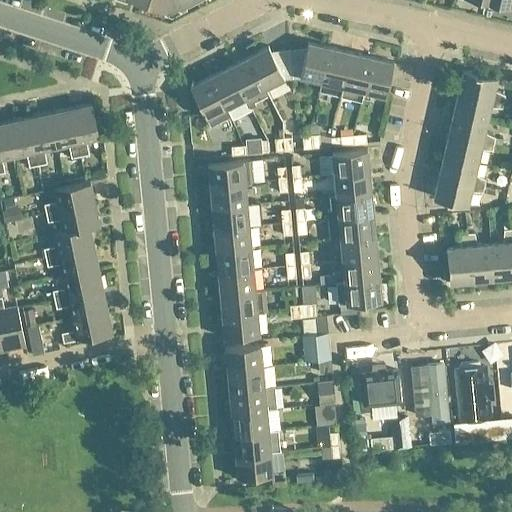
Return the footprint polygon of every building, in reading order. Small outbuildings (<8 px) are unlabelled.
[(171,13),(186,6),(184,3),(189,0),(140,0),(164,8),(163,11),(171,13)] [(511,9),(511,0),(488,0),(488,4),(511,9)] [(321,82),(329,47),(307,42),(305,51),(289,53),(292,77),(299,77),(321,82)] [(292,77),(289,53),(272,54),(268,46),(248,57),(264,88),(284,78),(292,77)] [(342,86),(350,52),(329,47),(321,82),(319,91),(340,96),(342,86)] [(363,91),(371,57),(350,52),(342,86),(340,96),(361,101),(363,91)] [(264,88),(248,57),(229,66),(245,98),(250,108),(256,106),(254,102),(268,95),(264,88)] [(385,96),(393,62),(371,57),(363,91),(385,96)] [(225,108),(230,116),(232,120),(251,110),(250,108),(245,98),(229,66),(209,76),(225,108)] [(493,91),(496,77),(462,70),(457,91),(503,102),(505,95),(493,91)] [(210,126),(230,116),(225,108),(209,76),(190,86),(210,126)] [(502,108),(503,102),(457,91),(453,112),(487,120),(489,108),(502,108)] [(99,140),(91,103),(70,108),(80,156),(89,154),(86,143),(99,140)] [(80,156),(70,108),(48,112),(56,149),(68,147),(71,158),(80,156)] [(56,149),(48,112),(27,117),(38,165),(47,163),(44,152),(56,149)] [(484,133),(487,120),(453,112),(448,133),(494,144),(495,138),(484,133)] [(38,165),(27,117),(6,121),(14,158),(26,156),(29,167),(38,165)] [(200,119),(188,119),(188,141),(200,141),(200,119)] [(281,121),(282,130),(284,152),(293,151),(290,120),(281,121)] [(14,158),(6,121),(0,122),(0,173),(4,172),(2,161),(14,158)] [(284,152),(282,130),(278,130),(278,139),(274,139),(275,153),(284,152)] [(492,151),(494,144),(448,133),(443,155),(477,162),(480,150),(492,151)] [(366,134),(353,136),(354,145),(366,144),(366,134)] [(311,149),(321,148),(319,135),(310,136),(311,149)] [(311,149),(310,136),(302,137),(303,150),(311,149)] [(354,145),(353,136),(340,137),(341,146),(354,145)] [(260,138),(245,140),(246,154),(262,153),(260,138)] [(245,155),(244,146),(230,147),(231,156),(245,155)] [(369,171),(366,149),(331,152),(333,174),(369,171)] [(474,175),(477,162),(443,155),(438,176),(484,186),(485,179),(474,175)] [(252,182),(250,160),(207,164),(209,186),(244,183),(252,182)] [(291,166),(292,179),(301,178),(300,165),(291,166)] [(276,167),(277,180),(287,179),(285,167),(276,167)] [(371,193),(369,171),(333,174),(335,196),(371,193)] [(482,193),(484,186),(438,176),(433,197),(467,205),(470,192),(482,193)] [(303,191),(301,178),(292,179),(293,192),(303,191)] [(288,192),(287,179),(277,180),(279,193),(288,192)] [(94,203),(90,181),(53,189),(56,202),(44,204),(46,213),(94,203)] [(246,205),(244,183),(209,186),(211,208),(246,205)] [(371,193),(335,196),(329,196),(330,210),(327,210),(328,218),(338,217),(373,214),(371,193)] [(13,198),(3,200),(5,210),(15,208),(13,198)] [(295,209),(296,222),(306,221),(303,199),(294,200),(295,209)] [(99,224),(94,203),(46,213),(48,222),(59,220),(62,231),(52,233),(52,234),(99,224)] [(248,226),(246,205),(211,208),(213,229),(248,226)] [(20,208),(2,211),(4,223),(22,219),(20,208)] [(281,211),(282,223),(291,223),(290,210),(281,211)] [(338,217),(328,218),(330,240),(340,239),(375,236),(373,214),(338,217)] [(307,234),(306,221),(296,222),(297,235),(307,234)] [(292,236),(291,223),(282,223),(282,236),(292,236)] [(94,247),(89,227),(99,225),(99,224),(52,234),(55,246),(43,249),(45,258),(94,247)] [(251,248),(248,226),(213,229),(215,251),(251,248)] [(511,276),(511,248),(510,229),(503,230),(503,242),(490,244),(493,278),(511,276)] [(493,278),(490,244),(477,245),(474,233),(467,234),(472,280),(493,278)] [(472,280),(467,234),(460,234),(460,247),(446,248),(449,282),(472,280)] [(377,257),(375,236),(340,239),(342,260),(377,257)] [(98,268),(94,247),(45,258),(47,267),(59,264),(61,276),(98,268)] [(253,269),(251,248),(215,251),(218,272),(253,269)] [(299,252),(300,265),(310,264),(308,251),(299,252)] [(295,265),(294,252),(284,253),(285,266),(295,265)] [(379,279),(377,257),(342,260),(344,282),(379,279)] [(311,277),(310,264),(300,265),(301,278),(311,277)] [(296,278),(295,265),(285,266),(287,279),(296,278)] [(103,290),(98,268),(61,276),(64,288),(52,291),(54,300),(103,290)] [(255,291),(253,269),(218,272),(220,294),(255,291)] [(5,271),(0,272),(0,297),(1,297),(3,297),(1,289),(9,287),(5,271)] [(381,301),(379,279),(344,282),(336,282),(338,304),(346,304),(381,301)] [(107,311),(103,290),(54,300),(56,309),(68,306),(70,318),(107,311)] [(263,290),(255,291),(220,294),(222,315),(257,312),(265,311),(263,290)] [(24,343),(17,306),(4,309),(1,297),(0,297),(0,334),(3,347),(24,343)] [(315,303),(306,304),(308,318),(315,317),(317,316),(315,303)] [(308,318),(306,304),(298,305),(299,318),(308,318)] [(299,318),(298,305),(289,306),(291,319),(299,318)] [(33,309),(24,311),(27,327),(36,325),(33,309)] [(112,332),(107,311),(70,318),(73,331),(61,333),(63,343),(112,332)] [(259,334),(257,312),(222,315),(224,338),(259,334)] [(326,315),(317,316),(315,317),(316,334),(328,333),(326,315)] [(26,329),(32,355),(44,353),(38,326),(26,329)] [(328,333),(316,334),(302,335),(304,349),(316,348),(318,360),(331,359),(328,333)] [(262,366),(260,344),(225,348),(227,370),(262,366)] [(332,372),(331,359),(318,360),(319,373),(332,372)] [(484,366),(480,367),(477,362),(461,364),(458,369),(454,369),(459,419),(489,416),(484,366)] [(442,365),(411,368),(416,419),(431,417),(432,427),(448,426),(442,365)] [(264,388),(262,366),(227,370),(229,391),(264,388)] [(372,371),(360,373),(364,405),(400,401),(396,369),(384,370),(384,369),(372,370),(372,371)] [(332,380),(315,382),(318,404),(324,403),(334,402),(332,380)] [(274,387),(264,388),(229,391),(230,400),(224,400),(226,413),(231,413),(266,410),(276,409),(274,387)] [(336,415),(334,402),(324,403),(326,416),(336,415)] [(268,431),(266,410),(231,413),(233,434),(268,431)] [(270,453),(268,431),(233,434),(235,456),(270,453)] [(449,431),(428,432),(429,444),(450,442),(449,431)] [(339,446),(337,432),(328,433),(329,447),(339,446)] [(369,438),(371,450),(392,448),(391,436),(369,438)] [(339,446),(329,447),(320,447),(320,459),(340,458),(339,446)] [(272,475),(270,453),(235,456),(237,478),(272,475)] [(312,475),(296,476),(296,484),(312,483),(312,475)]
